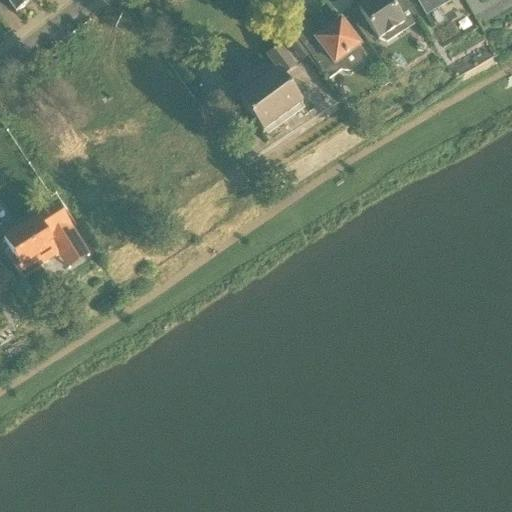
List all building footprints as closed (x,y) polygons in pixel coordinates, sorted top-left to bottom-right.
[(4,0),(15,16),(38,0),(4,0)] [(411,11),(403,0),(375,0),(359,11),(377,39),(387,44),(401,36),(401,24),(398,20),(411,11)] [(415,0),(426,19),(452,3),(450,0),(415,0)] [(290,31),(324,76),(337,66),(341,71),(349,73),(361,64),(362,57),(358,51),(360,49),(341,24),(316,42),(314,39),(316,37),(304,21),(290,31)] [(214,96),(231,119),(231,118),(240,129),(251,120),(262,136),(303,106),(283,80),(295,70),(279,49),(267,58),(278,73),(239,103),(226,87),(214,96)] [(159,107),(128,128),(116,111),(94,126),(104,140),(73,162),(83,176),(73,183),(101,223),(142,194),(145,198),(207,154),(178,114),(169,121),(159,107)] [(58,255),(60,258),(81,245),(57,208),(3,242),(16,263),(12,266),(20,279),(22,278),(23,280),(42,268),(41,266),(58,255)]
